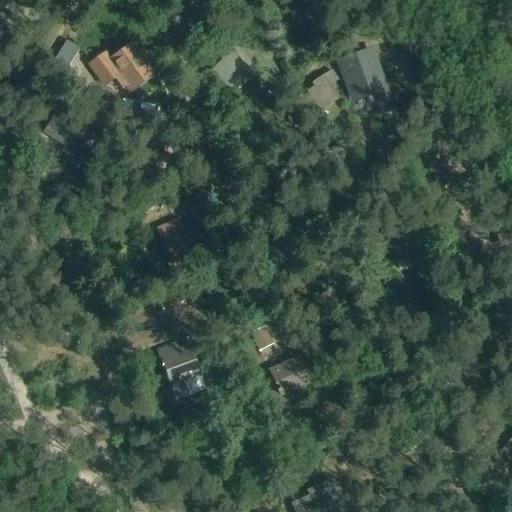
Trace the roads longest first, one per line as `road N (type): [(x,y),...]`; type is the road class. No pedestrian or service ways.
road 1 (track): [(485,511),(185,71),(157,0)]
road 2 (track): [(0,338),(34,425),(119,511)]
road 3 (track): [(30,417),(70,410),(100,419),(129,511)]
